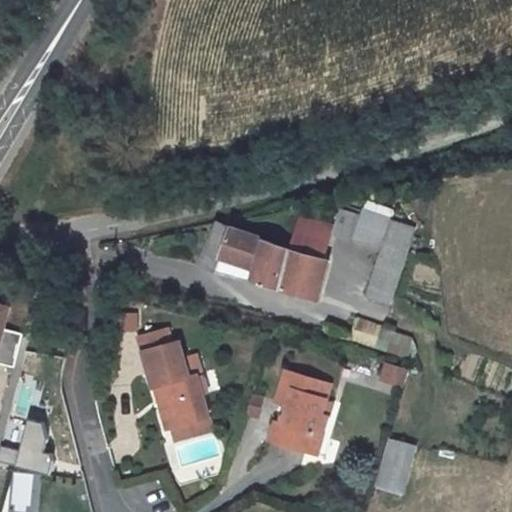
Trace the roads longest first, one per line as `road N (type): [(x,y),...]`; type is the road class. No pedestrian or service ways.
road 1 (unclassified): [(511,114),(78,236),(0,240)]
road 2 (secondary): [(0,122),(75,0)]
